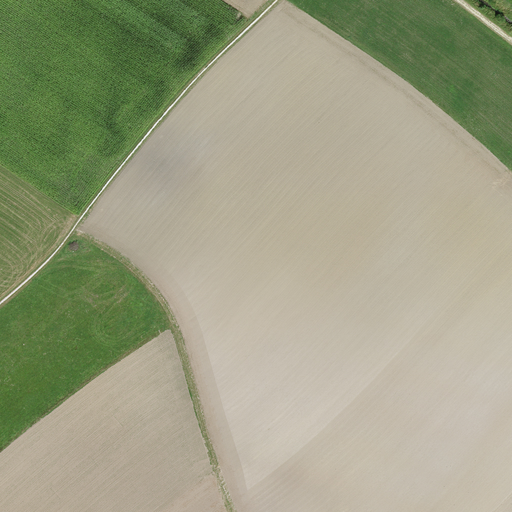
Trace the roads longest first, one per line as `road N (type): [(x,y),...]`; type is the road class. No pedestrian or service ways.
road 1 (track): [(275,0),(204,69),(0,308)]
road 2 (track): [(72,231),(115,255),(165,310),(232,511)]
